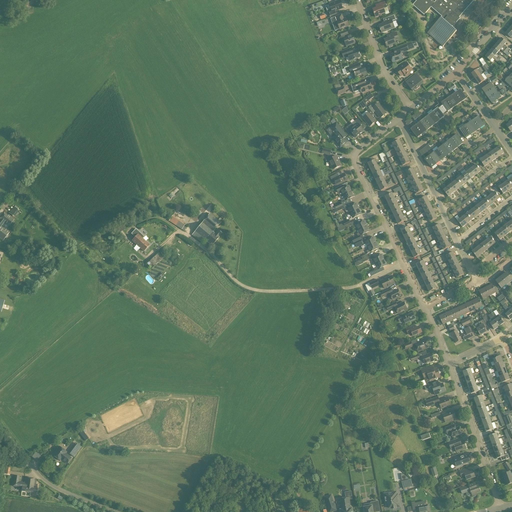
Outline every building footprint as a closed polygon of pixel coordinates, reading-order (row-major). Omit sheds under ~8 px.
[(332,9),(329,10),(331,16),(337,13),(336,11),(343,8),(340,0),(338,1),(338,0),(337,0),(335,1),(336,2),(330,4),(332,9)] [(417,0),(413,5),(424,15),(430,7),(441,17),(434,25),(450,39),(456,31),(451,27),(454,23),(455,24),(460,19),(460,18),(459,17),(464,12),(462,10),(465,7),(464,6),(466,4),(468,7),(474,1),(472,0),(417,0)] [(389,13),(387,7),(385,1),(379,4),(380,7),(373,9),(376,17),(381,15),(381,14),(384,12),(385,15),(389,13)] [(342,14),(332,18),(333,21),(337,20),(340,29),(349,25),(347,18),(344,19),(342,14)] [(394,16),(394,15),(388,18),(389,21),(382,23),(383,24),(379,26),(382,33),(395,28),(392,21),(397,19),(396,15),(394,16)] [(434,25),(427,33),(443,47),(450,39),(434,25)] [(353,34),(349,36),(347,30),(341,33),(342,36),(343,38),(345,37),(345,40),(345,41),(347,46),(356,42),(353,34)] [(393,46),(392,44),(396,43),(395,40),(399,38),(396,32),(392,33),(393,36),(385,39),(387,46),(388,46),(389,48),(393,46)] [(501,39),(497,43),(508,53),(507,52),(509,49),(506,47),(504,45),(506,43),(501,39)] [(497,43),(493,48),(498,52),(500,50),(507,55),(508,53),(497,43)] [(401,53),(408,50),(406,45),(399,47),(400,51),(390,54),(393,62),(403,58),(401,53)] [(493,48),(489,52),(499,61),(501,59),(496,54),(498,52),(493,48)] [(358,49),(348,53),(347,50),(342,51),(344,57),(348,56),(350,60),(353,59),(356,60),(357,58),(360,57),(359,54),(360,54),(358,49)] [(499,61),(489,52),(485,57),(490,61),(492,58),(497,63),(499,61)] [(485,72),(490,68),(487,63),(486,64),(484,60),(480,62),(483,66),(482,67),(485,72)] [(406,76),(413,71),(406,62),(396,70),(401,76),(404,74),(406,76)] [(350,74),(355,73),(356,77),(363,74),(364,75),(367,74),(364,66),(355,69),(354,65),(349,67),(349,66),(344,68),(347,75),(350,74)] [(475,79),(480,75),(477,70),(471,74),(475,79)] [(413,81),(408,85),(413,91),(416,88),(416,89),(420,87),(419,86),(423,82),(417,74),(411,78),(413,81)] [(480,75),(475,79),(479,85),(484,81),(480,75)] [(351,85),(353,93),(360,90),(361,93),(372,89),(370,81),(362,84),(361,81),(354,83),(354,84),(351,85)] [(488,86),(482,89),(485,94),(494,88),(491,84),(491,83),(488,86)] [(336,90),(338,96),(346,93),(344,87),(336,90)] [(494,88),(485,94),(489,99),(497,93),(494,88)] [(510,96),(507,93),(504,88),(504,89),(500,91),(503,96),(505,94),(508,97),(510,96)] [(466,98),(460,90),(455,93),(461,102),(466,98)] [(371,93),(363,99),(366,103),(373,97),(371,93)] [(461,102),(455,93),(451,96),(457,105),(461,102)] [(489,99),(492,103),(500,98),(497,93),(489,99)] [(448,98),(446,100),(452,108),(457,105),(451,96),(450,96),(449,94),(446,96),(448,98)] [(438,104),(443,111),(446,110),(447,111),(452,108),(446,100),(441,103),(439,101),(437,102),(438,104)] [(368,107),(373,113),(375,111),(380,117),(386,113),(378,103),(374,106),(373,104),(368,107)] [(434,113),(440,120),(444,117),(441,113),(443,111),(438,104),(434,107),(436,110),(433,112),(434,113)] [(367,111),(368,113),(363,117),(370,126),(376,121),(370,115),(373,113),(368,107),(369,109),(367,111)] [(429,111),(427,113),(435,124),(440,120),(434,113),(433,112),(431,113),(429,111)] [(424,115),(426,117),(424,119),(431,127),(435,124),(427,113),(424,115)] [(479,117),(478,117),(476,114),(474,115),(476,118),(474,120),(480,128),(484,125),(479,117)] [(364,130),(359,125),(361,123),(358,119),(352,123),(360,134),(364,130)] [(424,119),(420,122),(426,131),(431,127),(424,119)] [(474,120),(472,121),(470,119),(467,120),(469,123),(475,132),(480,128),(474,120)] [(420,122),(415,126),(422,134),(423,135),(426,133),(425,132),(426,131),(420,122)] [(353,127),(351,129),(348,125),(345,128),(348,133),(351,131),(355,137),(360,134),(352,123),(351,124),(353,127)] [(470,135),(475,132),(469,123),(464,126),(470,135)] [(422,134),(415,126),(411,129),(417,138),(422,134)] [(464,126),(460,129),(465,138),(470,135),(464,126)] [(456,135),(452,138),(458,147),(463,143),(458,138),(461,136),(457,131),(454,133),(456,135)] [(347,142),(339,132),(332,137),(340,147),(347,142)] [(447,138),(449,140),(447,142),(454,150),(458,147),(452,138),(450,136),(447,138)] [(394,149),(402,146),(399,140),(392,143),(394,149)] [(454,150),(447,142),(443,145),(449,154),(454,150)] [(443,145),(438,149),(445,157),(449,154),(443,145)] [(402,146),(394,149),(397,155),(404,151),(402,146)] [(494,150),(499,156),(504,153),(499,146),(494,150)] [(336,156),(331,158),(330,156),(331,151),(322,149),(321,154),(326,155),(333,169),(340,166),(336,156)] [(445,157),(438,149),(434,152),(440,160),(445,157)] [(499,156),(494,150),(489,153),(494,160),(499,156)] [(407,157),(404,151),(397,155),(400,160),(407,157)] [(434,152),(429,156),(436,164),(440,160),(434,152)] [(379,155),(383,163),(387,161),(384,153),(379,155)] [(494,160),(489,153),(484,157),(489,163),(494,160)] [(436,164),(429,156),(425,159),(431,167),(436,164)] [(400,166),(401,169),(407,166),(406,164),(410,162),(407,157),(400,160),(402,165),(400,166)] [(489,163),(484,157),(480,160),(484,167),(489,163)] [(370,169),(377,165),(375,160),(367,163),(370,169)] [(476,164),(471,168),(476,174),(481,171),(476,164)] [(377,165),(370,169),(373,174),(380,171),(377,165)] [(467,168),(469,170),(466,172),(471,178),(476,174),(471,168),(470,166),(467,168)] [(408,177),(415,174),(412,168),(405,172),(408,177)] [(380,171),(373,174),(375,180),(383,176),(380,171)] [(471,178),(466,172),(462,175),(467,182),(471,178)] [(344,174),(338,177),(336,174),(330,178),(333,184),(335,183),(337,186),(347,181),(344,174)] [(467,182),(462,175),(457,179),(462,185),(467,182)] [(383,176),(375,180),(378,185),(385,182),(383,176)] [(417,178),(410,182),(413,188),(420,185),(417,178)] [(457,179),(452,183),(457,189),(462,185),(457,179)] [(511,186),(508,180),(503,184),(508,190),(511,187),(511,186)] [(385,182),(378,185),(381,191),(388,188),(385,182)] [(457,189),(452,183),(448,186),(453,193),(457,189)] [(508,190),(503,184),(498,187),(503,194),(508,190)] [(423,190),(420,185),(413,188),(416,194),(415,195),(416,197),(421,195),(420,192),(423,190)] [(341,186),(335,188),(333,189),(336,195),(338,194),(339,197),(342,196),(351,192),(349,186),(342,189),(341,186)] [(453,193),(448,186),(443,190),(448,197),(453,193)] [(400,187),(393,190),(395,193),(399,191),(401,196),(403,194),(400,187)] [(490,195),(495,202),(499,198),(494,191),(490,195)] [(342,196),(344,199),(341,201),(342,203),(354,197),(351,192),(342,196)] [(387,202),(394,198),(392,193),(385,196),(387,202)] [(495,202),(490,195),(485,199),(490,205),(495,202)] [(422,205),(429,202),(426,196),(419,200),(422,205)] [(394,198),(387,202),(390,207),(397,204),(394,198)] [(485,199),(480,203),(485,209),(490,205),(485,199)] [(429,202),(422,205),(424,211),(431,208),(429,202)] [(480,203),(476,206),(481,213),(485,209),(480,203)] [(356,204),(347,208),(344,209),(345,212),(348,210),(350,213),(359,209),(356,204)] [(397,204),(390,207),(392,213),(400,209),(397,204)] [(476,206),(471,210),(476,216),(481,213),(476,206)] [(9,213),(14,217),(19,211),(14,207),(9,213)] [(431,208),(424,211),(427,216),(434,213),(431,208)] [(177,209),(172,216),(169,221),(184,232),(187,226),(186,225),(191,218),(177,209)] [(350,213),(351,217),(349,218),(350,220),(361,214),(359,209),(350,213)] [(402,215),(400,209),(392,213),(395,218),(402,215)] [(218,230),(215,229),(223,219),(212,210),(192,235),(199,241),(200,241),(202,243),(204,240),(212,246),(222,233),(218,230)] [(476,216),(471,210),(466,214),(471,220),(476,216)] [(437,219),(434,213),(427,216),(430,222),(437,219)] [(471,220),(466,214),(462,217),(467,224),(471,220)] [(405,220),(402,215),(395,218),(398,224),(405,220)] [(467,224),(462,217),(457,221),(462,227),(467,224)] [(420,228),(416,220),(411,222),(413,225),(415,224),(417,230),(420,228)] [(358,224),(353,226),(354,229),(357,228),(358,230),(367,226),(364,221),(358,224)] [(435,233),(442,230),(439,224),(432,228),(435,233)] [(9,233),(4,229),(0,226),(0,237),(3,240),(9,233)] [(354,239),(352,240),(353,243),(354,242),(354,243),(363,238),(362,235),(366,233),(370,232),(367,226),(358,230),(359,233),(357,234),(358,237),(354,239)] [(403,235),(410,232),(408,226),(401,230),(403,235)] [(509,233),(504,226),(499,230),(504,236),(509,233)] [(445,235),(442,230),(435,233),(438,239),(445,235)] [(504,236),(499,230),(494,234),(499,240),(504,236)] [(413,238),(410,232),(403,235),(406,241),(413,238)] [(149,245),(137,234),(131,241),(143,252),(149,245)] [(447,240),(445,235),(438,239),(440,244),(447,240)] [(363,238),(354,243),(356,245),(361,243),(362,243),(363,245),(366,244),(367,247),(376,243),(373,237),(369,240),(365,242),(363,238)] [(490,237),(486,240),(491,247),(495,243),(490,237)] [(413,238),(406,241),(408,247),(416,243),(413,238)] [(450,247),(447,240),(440,244),(443,250),(450,247)] [(491,247),(486,240),(481,244),(486,250),(491,247)] [(367,247),(369,250),(367,252),(367,254),(379,248),(376,243),(367,247)] [(416,243),(408,247),(411,252),(418,249),(416,243)] [(481,244),(477,248),(475,245),(475,246),(481,254),(486,250),(481,244)] [(472,247),(474,250),(471,251),(476,258),(481,254),(475,246),(472,247)] [(434,247),(431,249),(433,253),(435,257),(440,255),(438,251),(436,252),(434,247)] [(421,254),(418,249),(411,252),(414,258),(421,254)] [(448,261),(455,257),(453,252),(446,256),(448,261)] [(384,260),(382,255),(371,260),(372,262),(374,261),(375,264),(384,260)] [(455,257),(448,261),(451,266),(458,263),(455,257)] [(370,273),(371,277),(378,274),(376,270),(387,265),(384,260),(375,264),(377,267),(373,269),(374,271),(370,273)] [(418,270),(425,266),(423,261),(416,264),(418,270)] [(460,268),(458,263),(451,266),(453,271),(460,268)] [(425,266),(418,270),(421,275),(428,272),(427,269),(429,268),(428,265),(425,266)] [(460,268),(453,271),(456,278),(463,275),(460,268)] [(431,277),(428,272),(421,275),(424,281),(431,277)] [(501,277),(506,284),(511,280),(506,273),(501,277)] [(395,284),(391,276),(381,281),(384,289),(395,284)] [(431,277),(424,281),(426,286),(433,283),(431,277)] [(506,284),(501,277),(495,281),(501,288),(506,284)] [(369,283),(369,284),(365,286),(368,292),(371,290),(371,289),(372,289),(380,286),(377,280),(369,283)] [(436,289),(433,283),(426,286),(429,292),(436,289)] [(492,284),(485,288),(489,296),(496,292),(492,284)] [(489,296),(485,288),(478,291),(483,299),(489,296)] [(382,298),(389,295),(392,300),(401,296),(398,290),(389,294),(387,290),(380,294),(382,298)] [(472,301),(475,310),(482,307),(478,298),(472,301)] [(475,310),(472,301),(465,304),(469,313),(475,310)] [(392,304),(386,307),(388,311),(395,308),(396,310),(393,311),(395,315),(407,309),(404,303),(394,307),(392,304)] [(469,313),(465,304),(459,307),(462,316),(469,313)] [(503,312),(501,313),(505,318),(507,317),(510,320),(511,318),(511,313),(505,305),(503,307),(506,311),(506,310),(508,312),(505,315),(503,312)] [(452,310),(456,319),(457,318),(462,316),(459,307),(452,310)] [(456,319),(452,310),(445,313),(449,322),(456,319)] [(500,317),(498,318),(493,312),(491,314),(499,326),(504,322),(502,320),(505,318),(501,313),(498,315),(500,317)] [(449,322),(445,313),(439,317),(443,325),(449,322)] [(412,314),(405,317),(404,314),(397,318),(400,323),(404,321),(405,324),(415,319),(414,319),(412,314)] [(499,326),(491,314),(488,316),(492,322),(490,324),(494,329),(499,326)] [(471,323),(468,318),(460,322),(463,327),(471,323)] [(487,325),(484,319),(478,323),(480,327),(476,329),(480,336),(487,332),(484,327),(487,325)] [(419,327),(413,330),(412,327),(406,329),(408,334),(411,333),(413,336),(422,332),(419,327)] [(465,333),(462,335),(463,337),(464,340),(469,338),(469,339),(474,336),(469,327),(463,330),(465,333)] [(463,337),(462,335),(461,334),(459,335),(457,331),(451,334),(455,343),(461,340),(460,338),(463,337)] [(429,348),(426,340),(415,344),(418,352),(429,348)] [(405,350),(413,347),(411,342),(403,345),(405,350)] [(493,362),(495,365),(502,362),(500,356),(496,358),(493,352),(488,354),(488,357),(491,363),(493,362)] [(434,361),(431,353),(422,357),(420,358),(422,365),(424,364),(425,364),(429,362),(430,363),(432,362),(433,361),(434,361)] [(502,362),(495,365),(497,371),(505,368),(502,362)] [(432,366),(421,371),(426,382),(434,379),(436,380),(437,378),(440,377),(439,374),(440,372),(438,371),(437,369),(433,370),(432,366)] [(507,374),(505,368),(497,371),(499,377),(507,374)] [(465,377),(472,374),(470,369),(463,371),(465,377)] [(474,380),(472,374),(465,377),(467,383),(474,380)] [(509,379),(507,374),(499,377),(502,383),(509,379)] [(493,379),(488,381),(492,389),(502,385),(502,383),(501,382),(495,385),(494,382),(495,382),(494,379),(493,380),(493,379)] [(474,380),(467,383),(469,388),(476,386),(474,380)] [(424,387),(426,390),(429,389),(430,391),(433,390),(435,395),(441,393),(440,392),(445,390),(442,383),(439,385),(438,381),(428,385),(424,387)] [(487,382),(484,383),(486,388),(478,391),(479,393),(490,389),(487,382)] [(503,390),(504,389),(506,393),(511,390),(511,386),(511,384),(503,387),(504,388),(502,388),(503,390)] [(476,386),(469,388),(471,394),(478,391),(476,386)] [(483,401),(481,395),(474,398),(476,404),(483,401)] [(450,405),(448,398),(439,402),(439,403),(438,404),(439,405),(440,405),(441,409),(450,405)] [(483,401),(476,404),(478,409),(485,407),(483,401)] [(485,407),(478,409),(480,415),(487,412),(485,407)] [(456,419),(453,411),(442,415),(445,423),(456,419)] [(489,418),(487,412),(480,415),(482,421),(489,418)] [(491,424),(489,418),(482,421),(484,426),(491,424)] [(491,424),(484,426),(486,432),(493,429),(491,424)] [(462,434),(459,427),(451,430),(450,426),(445,428),(447,435),(451,433),(452,437),(462,434)] [(491,442),(498,439),(496,433),(489,436),(491,442)] [(498,439),(491,442),(493,447),(500,445),(498,439)] [(465,443),(464,441),(456,444),(455,441),(448,443),(451,449),(455,448),(456,452),(466,449),(465,447),(466,446),(465,444),(466,444),(465,443)] [(74,457),(81,447),(78,445),(70,455),(74,457)] [(502,450),(500,445),(493,447),(495,453),(502,450)] [(67,452),(66,452),(59,447),(52,456),(60,461),(61,460),(67,464),(71,458),(68,456),(69,454),(67,452)] [(502,450),(495,453),(497,459),(500,457),(501,461),(509,458),(507,454),(504,456),(502,450)] [(32,457),(38,461),(41,456),(35,452),(32,457)] [(461,465),(470,462),(467,455),(463,457),(462,454),(453,457),(455,462),(460,460),(461,465)] [(11,463),(2,461),(1,474),(9,475),(11,463)] [(464,474),(463,471),(459,472),(461,477),(465,475),(466,480),(475,477),(473,471),(464,474)] [(511,477),(510,472),(502,475),(506,485),(511,483),(511,477)] [(418,475),(419,481),(428,479),(427,473),(418,475)] [(19,477),(14,476),(13,486),(22,488),(21,491),(36,494),(37,489),(35,489),(36,479),(24,478),(24,483),(19,482),(19,477)] [(403,489),(413,487),(411,479),(401,482),(403,489)] [(476,486),(475,483),(460,489),(462,494),(470,491),(473,497),(477,496),(476,493),(480,492),(478,485),(476,486)] [(394,495),(384,497),(386,506),(389,505),(389,508),(391,508),(392,509),(396,508),(400,507),(398,494),(394,495)] [(333,498),(325,501),(327,507),(335,505),(333,498)] [(349,498),(340,499),(342,510),(340,510),(340,511),(352,511),(352,508),(351,508),(349,498)] [(364,511),(363,511),(372,511),(373,511),(379,510),(378,501),(371,503),(371,504),(364,505),(364,507),(363,508),(364,511)] [(423,502),(419,502),(411,504),(412,509),(415,508),(416,507),(417,511),(428,511),(428,506),(424,507),(423,502)]
